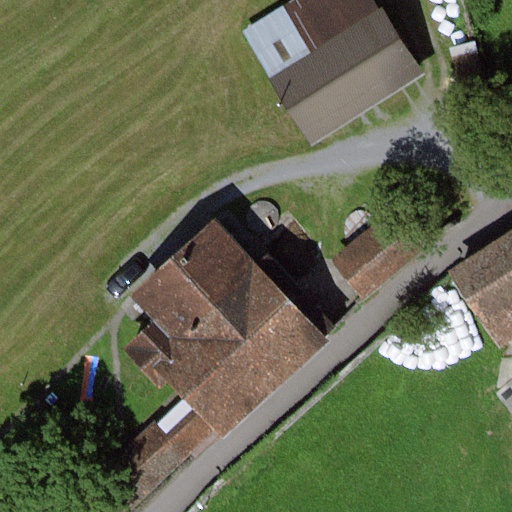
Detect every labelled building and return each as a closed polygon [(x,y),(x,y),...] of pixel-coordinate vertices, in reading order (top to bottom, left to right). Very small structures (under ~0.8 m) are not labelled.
[(368,0),(362,0),(248,80),(302,156),(420,73),(368,0)] [(392,218),(341,259),(368,292),(419,251),(392,218)] [(219,231),(133,305),(152,331),(134,349),(162,380),(171,374),(201,405),(220,425),(226,431),(320,342),(219,231)] [(511,234),(460,269),(500,336),(511,327),(511,234)] [(155,431),(89,493),(107,511),(119,511),(199,437),(202,441),(220,425),(201,405),(164,440),(155,431)]
